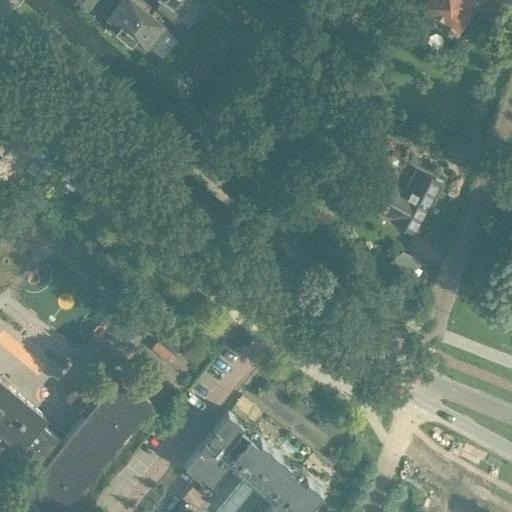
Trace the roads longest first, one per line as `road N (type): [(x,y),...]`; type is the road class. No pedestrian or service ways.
road 1 (tertiary): [(283,319),(46,127)]
road 2 (residential): [(415,385),(511,122)]
road 3 (residential): [(126,511),(283,319)]
road 4 (tertiary): [(415,385),(283,319)]
road 5 (residential): [(371,511),(415,385)]
